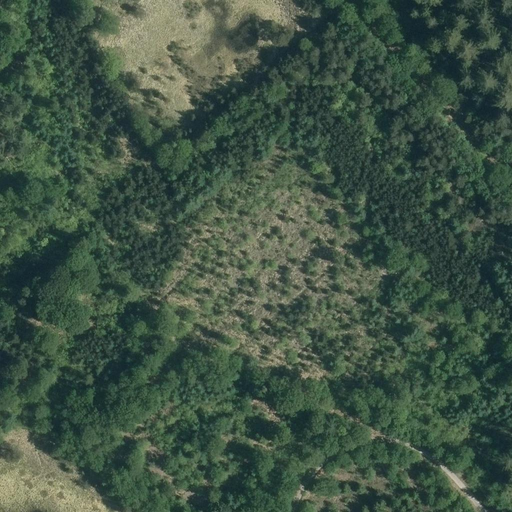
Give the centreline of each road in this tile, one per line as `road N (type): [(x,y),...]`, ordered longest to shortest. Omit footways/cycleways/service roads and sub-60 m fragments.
road 1 (track): [(482,511),(446,469),(388,439),(345,446),(325,459),(291,511)]
road 2 (track): [(511,179),(354,0)]
